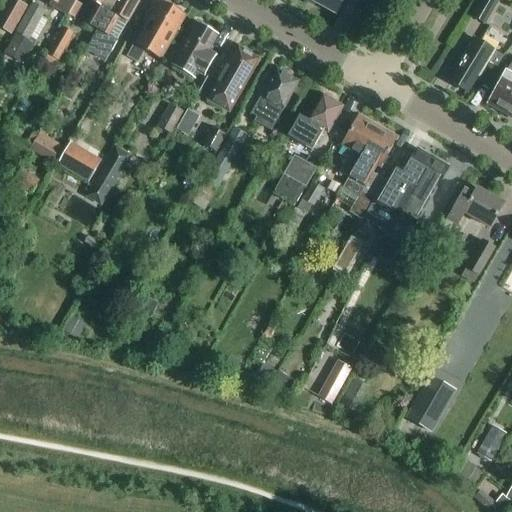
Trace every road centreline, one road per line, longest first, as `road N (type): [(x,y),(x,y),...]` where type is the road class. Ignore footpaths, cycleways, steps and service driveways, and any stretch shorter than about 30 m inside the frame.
road 1 (tertiary): [(234,0),(376,81)]
road 2 (tertiary): [(511,160),(376,81)]
